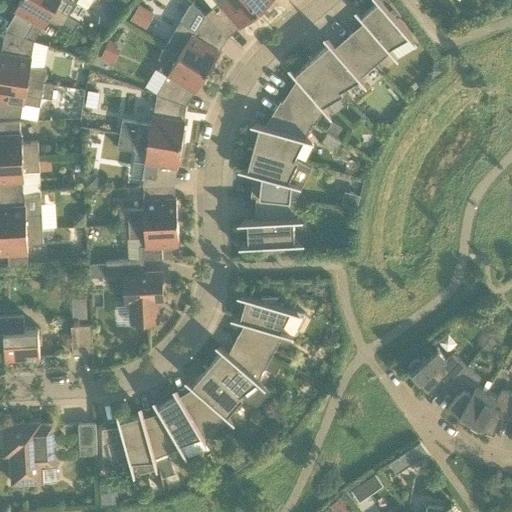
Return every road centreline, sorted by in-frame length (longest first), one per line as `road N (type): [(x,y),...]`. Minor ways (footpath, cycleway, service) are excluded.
road 1 (residential): [(0,396),(158,376),(195,343),(216,273),(215,164),(229,113),(256,71),(332,0)]
road 2 (residential): [(511,464),(462,448),(402,405)]
